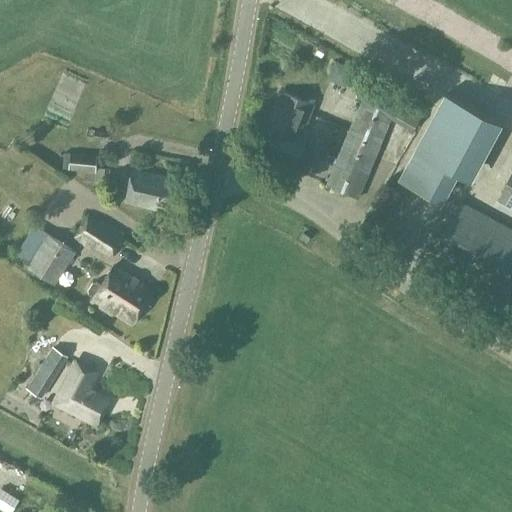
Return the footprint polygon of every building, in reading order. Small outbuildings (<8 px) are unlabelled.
[(335,63),(331,71),(337,84),(346,88),(348,83),(353,70),(335,63)] [(353,70),(348,83),(355,86),(360,73),(353,70)] [(366,90),(356,117),(388,130),(393,118),(413,131),(426,109),(372,78),(366,90)] [(293,172),(307,137),(302,135),(315,106),(282,92),(270,122),(265,120),(251,155),(293,172)] [(414,152),(461,178),(492,121),(445,95),(414,152)] [(315,116),(307,136),(334,147),(342,127),(315,116)] [(350,131),(327,186),(347,194),(359,199),(382,145),(350,131)] [(70,171),(97,174),(99,158),(66,155),(64,170),(70,170),(70,171)] [(173,214),(180,181),(133,171),(126,204),(173,214)] [(511,174),(501,194),(511,199),(511,174)] [(0,207),(0,220),(5,224),(14,210),(3,203),(0,207)] [(511,307),(511,231),(462,205),(431,264),(511,307)] [(110,259),(124,236),(90,215),(76,239),(110,259)] [(27,270),(49,236),(35,227),(13,261),(27,270)] [(312,239),(305,235),(302,240),(308,244),(312,239)] [(76,253),(49,236),(27,270),(54,287),(76,253)] [(114,267),(102,286),(97,283),(93,284),(88,291),(89,295),(94,299),(92,302),(112,315),(113,313),(133,325),(153,292),(114,267)] [(28,390),(42,399),(68,358),(54,349),(28,390)] [(76,362),(63,388),(55,404),(98,425),(109,402),(86,390),(89,385),(91,386),(97,373),(76,362)] [(1,489),(0,490),(0,509),(4,511),(12,511),(19,500),(1,489)]
